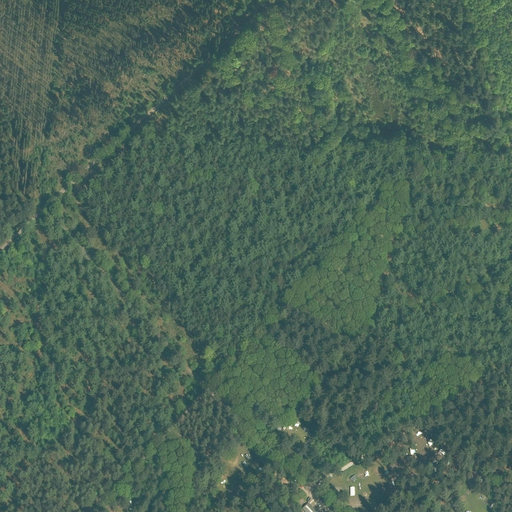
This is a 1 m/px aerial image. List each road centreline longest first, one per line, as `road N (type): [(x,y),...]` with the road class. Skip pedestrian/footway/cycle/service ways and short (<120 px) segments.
road 1 (track): [(43,209),(271,0)]
road 2 (track): [(206,388),(379,192)]
road 3 (track): [(206,388),(43,209)]
road 4 (track): [(379,192),(318,123),(276,0)]
road 5 (track): [(511,161),(455,0)]
road 6 (track): [(205,392),(322,511)]
road 7 (track): [(95,511),(206,388)]
